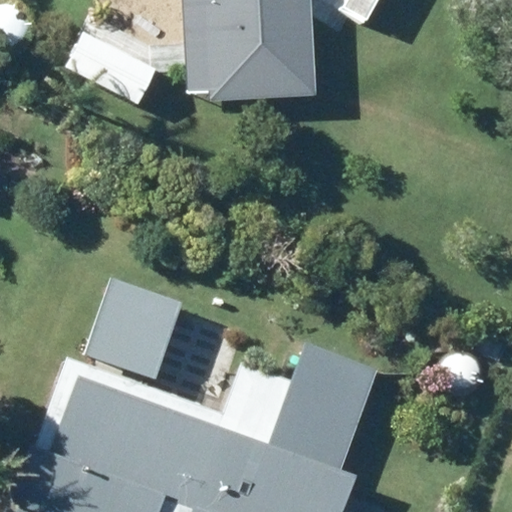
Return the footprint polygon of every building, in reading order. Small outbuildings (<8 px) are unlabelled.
[(164,0),(170,92),(190,97),(190,102),(295,96),(289,0),(164,0)] [(384,0),(348,0),(341,13),(369,29),(384,0)] [(163,63),(94,21),(68,65),(137,107),(163,63)] [(93,279),(66,357),(134,380),(161,302),(93,279)] [(320,511),(332,480),(322,476),(359,374),(284,347),(272,382),(225,365),(207,416),(50,359),(16,452),(11,450),(0,480),(0,511),(320,511)]
